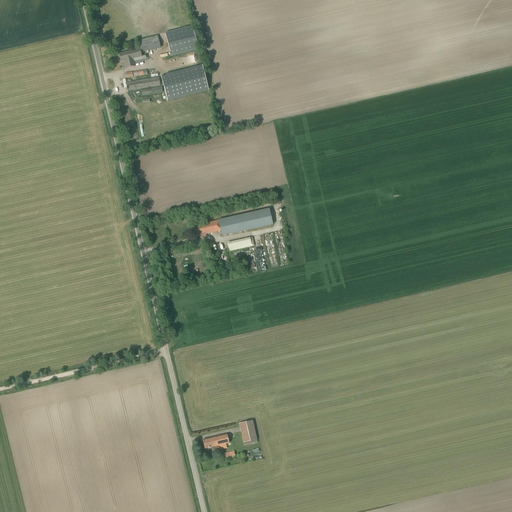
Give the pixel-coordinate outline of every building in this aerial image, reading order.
[(197,45),(192,27),(165,34),(169,51),(197,45)] [(119,54),(121,62),(124,61),(126,69),(136,66),(135,65),(143,63),(143,61),(147,60),(146,56),(141,57),(141,53),(140,48),(119,54)] [(208,90),(202,66),(161,76),(167,100),(208,90)] [(125,73),(126,79),(133,78),(133,77),(147,75),(147,70),(125,73)] [(160,86),(159,77),(127,83),(128,91),(160,86)] [(200,225),(200,226),(192,227),(194,236),(200,234),(201,238),(207,237),(206,234),(221,231),(221,235),(235,232),(235,233),(272,225),(269,209),(200,225)] [(228,242),(230,251),(254,246),(252,237),(228,242)] [(206,243),(207,250),(214,248),(212,241),(206,243)] [(256,264),(253,248),(247,249),(250,265),(256,264)] [(238,423),(243,443),(257,440),(252,420),(238,423)] [(203,440),(205,449),(211,447),(212,452),(217,451),(217,452),(219,451),(218,446),(229,444),(227,434),(203,440)] [(221,454),(223,460),(235,457),(234,451),(221,454)]
